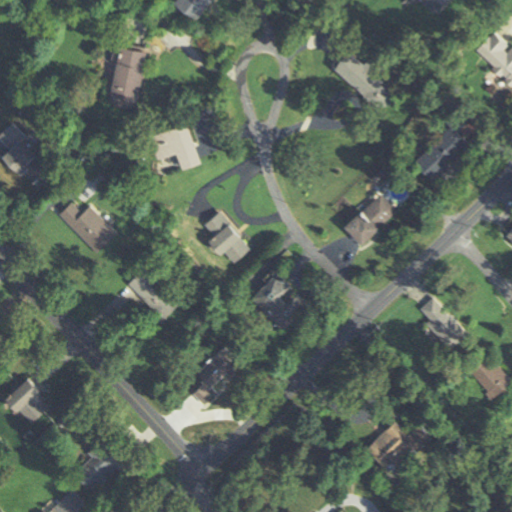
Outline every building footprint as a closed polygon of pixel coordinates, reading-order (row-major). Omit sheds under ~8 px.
[(171,0),(170,2),(192,20),(208,0),(171,0)] [(423,0),(437,12),(447,0),(423,0)] [(511,47),(494,29),(474,49),(511,87),(511,47)] [(135,101),(144,49),(115,44),(106,96),(135,101)] [(333,67),(374,105),(393,85),(351,47),(333,67)] [(449,127),(412,163),(430,181),(468,142),(459,132),(465,126),(451,113),(443,121),(449,127)] [(147,135),(155,159),(173,153),(178,168),(198,162),(185,123),(147,135)] [(394,211),(377,193),(342,228),(360,246),(394,211)] [(56,214),(93,252),(114,232),(87,203),(79,211),(69,201),(56,214)] [(247,248),(218,210),(199,225),(228,263),(247,248)] [(161,319),(178,301),(142,266),(125,283),(161,319)] [(249,299),(282,331),(308,305),(274,272),(249,299)] [(446,336),(460,322),(433,295),(419,309),(446,336)] [(198,362),(207,382),(238,369),(229,349),(198,362)] [(467,370),(492,395),(509,378),(485,353),(467,370)] [(48,403),(21,377),(2,398),(29,424),(48,403)] [(363,447),(387,472),(427,434),(417,422),(405,433),(392,420),(363,447)] [(126,466),(110,435),(85,449),(91,460),(73,469),(83,489),(126,466)] [(509,486),(491,474),(480,490),(497,502),(509,486)] [(74,511),(83,505),(68,489),(43,511),(74,511)]
